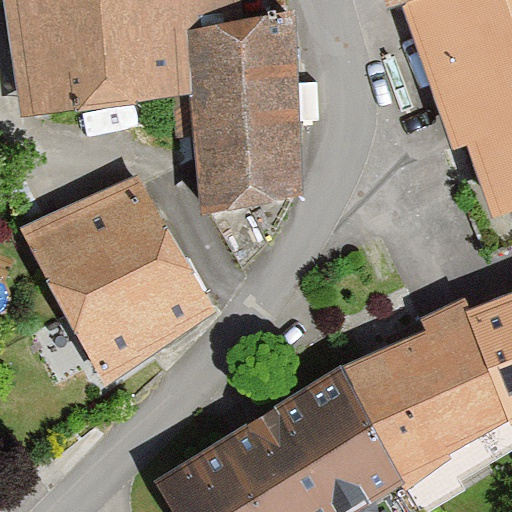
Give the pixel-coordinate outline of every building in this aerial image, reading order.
[(24,0),(33,116),(215,103),(211,26),(208,0),(24,0)] [(415,0),(422,15),(463,0),(415,0)] [(511,0),(463,0),(422,15),(509,229),(511,228),(511,0)] [(223,212),(330,205),(319,19),(211,26),(215,103),(223,212)] [(166,174),(33,240),(106,388),(240,322),(166,174)] [(511,291),(489,304),(511,344),(511,291)] [(366,376),(437,496),(511,453),(511,344),(489,304),(484,296),(360,365),(366,376)] [(196,511),(409,511),(437,496),(366,376),(181,485),(196,511)]
